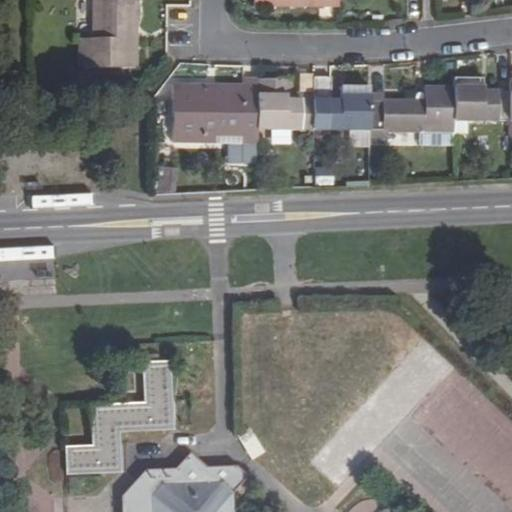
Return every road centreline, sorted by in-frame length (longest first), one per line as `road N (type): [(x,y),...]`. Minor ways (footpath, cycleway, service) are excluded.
road 1 (unclassified): [(0,229),(511,206)]
road 2 (residential): [(217,0),(216,44),(425,42),(511,29)]
